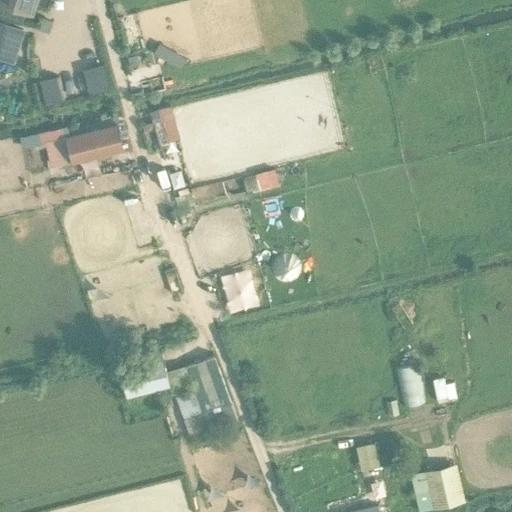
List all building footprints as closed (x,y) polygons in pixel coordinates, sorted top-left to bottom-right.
[(22,29),(0,21),(0,54),(12,59),(22,29)] [(159,42),(154,52),(164,58),(169,48),(159,42)] [(106,60),(85,65),(90,90),(111,85),(106,60)] [(42,76),(45,99),(65,96),(62,73),(42,76)] [(171,102),(161,105),(169,137),(180,135),(171,102)] [(123,148),(117,122),(66,135),(72,159),(72,161),(123,148)] [(66,135),(64,126),(41,132),(43,141),(49,139),(66,135)] [(72,159),(66,135),(49,139),(56,165),(67,161),(67,160),(72,159)] [(163,356),(161,349),(131,355),(132,363),(163,356)] [(237,415),(215,353),(187,364),(196,389),(204,410),(209,425),(237,415)] [(169,384),(166,368),(163,356),(132,363),(119,366),(126,394),(169,384)] [(424,401),(417,362),(396,366),(403,405),(424,401)] [(456,397),(453,381),(445,382),(443,375),(434,377),(439,401),(456,397)] [(399,413),(396,398),(386,400),(389,415),(399,413)] [(378,465),(373,441),(364,443),(369,467),(378,465)] [(461,499),(453,463),(427,470),(436,505),(461,499)] [(436,505),(427,470),(412,473),(421,509),(436,505)]
